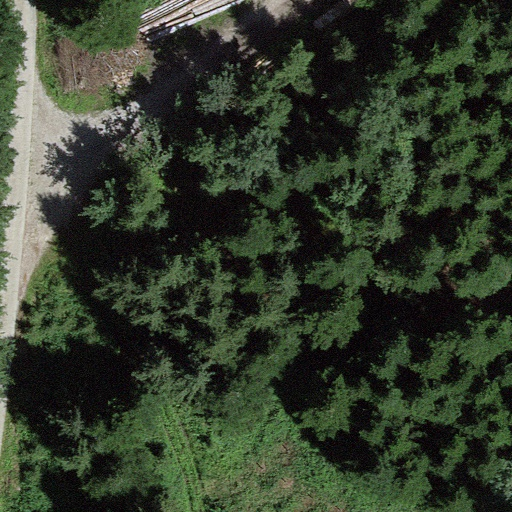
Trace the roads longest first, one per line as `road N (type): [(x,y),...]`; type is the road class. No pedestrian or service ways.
road 1 (track): [(18,172),(82,243),(143,342),(195,483),(197,511)]
road 2 (unclassified): [(19,0),(18,172),(0,366)]
road 3 (track): [(18,172),(128,125),(294,0)]
